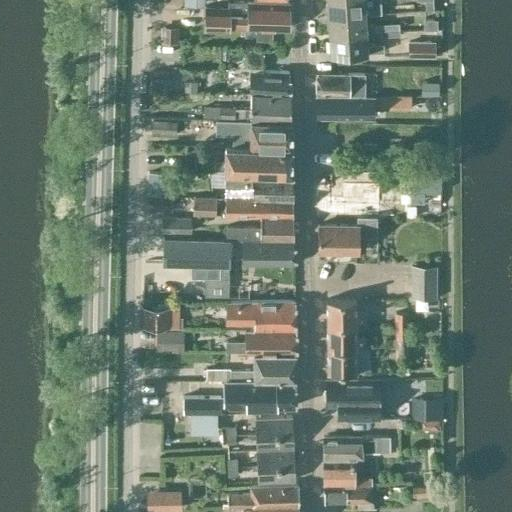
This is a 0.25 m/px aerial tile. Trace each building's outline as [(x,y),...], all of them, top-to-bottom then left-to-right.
[(270,37),(272,26),(287,26),(287,1),(248,0),(228,0),(228,10),(204,9),(204,24),(257,26),(257,37),(270,37)] [(325,0),(327,15),(365,13),(381,12),(380,4),(379,4),(378,0),(325,0)] [(404,9),(405,29),(422,28),(421,8),(404,9)] [(365,25),(365,13),(381,12),(365,13),(327,15),(328,34),(366,32),(382,31),(381,23),(365,25)] [(387,30),(401,29),(401,20),(386,21),(387,30)] [(160,25),(159,42),(178,42),(178,26),(160,25)] [(367,43),(366,32),(382,31),(366,32),(328,34),(329,53),(383,50),(383,42),(367,43)] [(407,39),(407,53),(407,56),(435,55),(435,53),(435,39),(407,39)] [(251,75),(250,92),(290,93),(289,70),(264,70),(263,75),(251,75)] [(316,72),(316,93),(364,92),(364,73),(316,72)] [(421,81),(421,93),(439,94),(439,81),(421,81)] [(204,106),(203,118),(215,118),(219,118),(250,118),(250,117),(291,118),(290,93),(250,92),(250,106),(220,105),(220,106),(204,106)] [(316,95),(316,116),(351,116),(351,107),(373,107),(373,95),(316,95)] [(215,118),(215,132),(250,133),(250,145),(291,145),(290,119),(250,119),(250,118),(219,118),(215,118)] [(152,119),(151,132),(175,133),(176,120),(152,119)] [(212,167),(212,169),(219,169),(224,169),(290,170),(291,170),(291,146),(287,146),(225,145),(224,160),(212,159),(212,167)] [(224,176),(224,187),(252,188),(252,196),(292,196),(291,171),(291,170),(290,170),(224,169),(224,176)] [(146,193),(147,208),(172,206),(172,192),(146,193)] [(193,196),(193,212),(225,212),(225,213),(260,213),(293,214),(292,196),(252,196),(238,196),(193,196)] [(367,197),(318,196),(318,212),(367,212),(367,197)] [(226,226),(226,237),(293,238),(293,225),(293,214),(260,213),(260,214),(260,225),(226,226)] [(191,216),(162,215),(161,231),(191,232),(191,216)] [(318,222),(317,250),(358,250),(358,235),(376,236),(376,215),(357,215),(357,223),(318,222)] [(163,238),(163,263),(190,263),(190,276),(218,277),(218,263),(230,264),(230,252),(242,253),(242,263),(294,263),(293,238),(226,237),(226,238),(163,238)] [(437,298),(437,264),(410,264),(410,298),(437,298)] [(356,311),(356,298),(325,299),(326,323),(366,323),(365,311),(356,311)] [(254,322),(254,327),(254,328),(295,328),(295,300),(225,300),(225,322),(233,322),(254,322)] [(141,327),(178,327),(179,302),(157,301),(157,306),(142,306),(141,327)] [(394,311),(394,322),(395,322),(395,326),(406,326),(406,322),(407,322),(407,311),(394,311)] [(394,322),(395,344),(407,344),(407,322),(406,322),(406,326),(395,326),(395,322),(394,322)] [(366,323),(326,323),(326,347),(357,347),(366,347),(366,336),(356,336),(356,323),(366,323)] [(254,329),(254,328),(254,327),(246,327),(246,340),(225,340),(225,352),(253,352),(253,351),(295,351),(295,329),(254,329)] [(155,331),(155,351),(182,351),(183,331),(155,331)] [(418,355),(432,360),(436,348),(422,343),(418,355)] [(395,344),(395,359),(407,359),(407,344),(395,344)] [(366,348),(366,347),(357,347),(326,347),(326,371),(357,371),(357,348),(366,348)] [(295,378),(295,351),(253,351),(253,352),(253,367),(225,367),(206,367),(205,379),(225,379),(295,378)] [(295,405),(295,378),(225,379),(225,395),(183,395),(183,411),(192,411),(192,425),(216,425),(216,411),(226,410),(226,406),(295,405)] [(378,417),(379,379),(326,378),(326,389),(323,392),(323,398),(326,401),(326,402),(338,402),(338,416),(378,417)] [(435,397),(415,396),(415,413),(435,413),(435,397)] [(429,417),(418,417),(418,429),(439,429),(438,417),(438,414),(429,414),(429,417)] [(291,431),(291,415),(255,417),(256,433),(291,431)] [(235,425),(225,425),(225,434),(236,433),(235,425)] [(256,449),(292,447),(291,431),(256,433),(256,449)] [(236,433),(225,434),(226,443),(236,442),(236,433)] [(323,435),(323,467),(353,467),(353,457),(360,457),(360,451),(389,450),(389,434),(323,435)] [(257,465),(293,463),(292,447),(256,449),(257,465)] [(237,457),(226,457),(227,466),(237,466),(237,457)] [(258,481),(294,479),(293,463),(257,465),(258,481)] [(237,466),(227,466),(227,474),(237,474),(237,466)] [(323,467),(324,482),(325,482),(325,484),(324,484),(324,501),(356,500),(356,507),(372,507),(371,477),(353,477),(353,467),(323,467)] [(411,481),(411,496),(434,495),(433,480),(411,481)] [(248,493),(227,494),(228,507),(241,507),(241,506),(298,504),(298,484),(247,486),(248,493)] [(146,496),(147,508),(167,508),(166,495),(146,496)]
